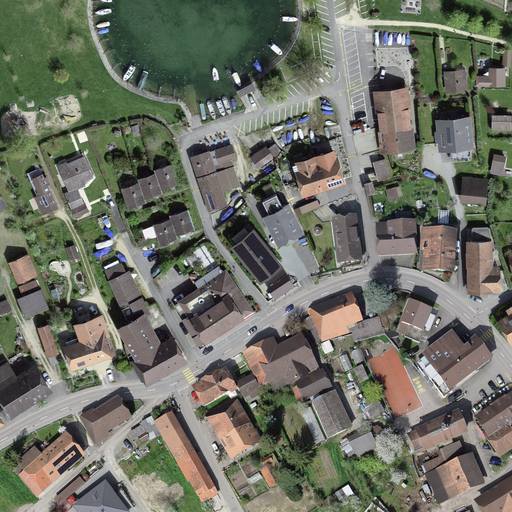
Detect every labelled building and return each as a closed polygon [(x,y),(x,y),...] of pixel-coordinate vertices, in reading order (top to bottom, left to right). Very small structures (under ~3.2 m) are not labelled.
[(492,77),(476,78),(476,84),(504,84),(504,70),(492,70),(492,77)] [(464,89),(463,75),(460,75),(460,73),(446,74),(448,90),(464,89)] [(382,151),(413,147),(406,89),(375,92),(382,151)] [(509,128),(509,120),(507,120),(507,116),(493,115),(493,128),(509,128)] [(442,147),(469,144),(467,119),(440,122),(441,132),(438,132),(438,140),(441,140),(442,147)] [(236,157),(231,144),(208,152),(213,165),(230,159),(236,157)] [(280,151),(276,144),(268,149),(266,147),(251,158),(258,167),(280,151)] [(333,151),(315,157),(324,185),(342,179),(333,151)] [(221,191),(213,165),(208,152),(193,157),(211,209),(226,204),(221,191)] [(495,155),(492,172),(499,173),(500,168),(502,169),(505,157),(495,155)] [(70,170),(62,173),(70,191),(77,188),(76,186),(84,182),(83,180),(92,176),(84,156),(67,164),(70,170)] [(324,185),(315,157),(295,163),(304,191),(324,185)] [(373,161),(375,167),(386,164),(385,158),(373,161)] [(213,165),(221,191),(239,185),(230,159),(213,165)] [(155,172),(162,193),(163,192),(162,189),(179,183),(174,166),(156,172),(155,172)] [(139,181),(139,182),(146,202),(147,202),(145,198),(162,193),(155,172),(155,173),(156,176),(139,181)] [(42,174),(32,178),(40,195),(43,194),(47,204),(40,207),(43,213),(57,206),(47,184),(49,183),(46,177),(44,178),(42,174)] [(463,199),(483,201),(485,179),(465,177),(463,199)] [(146,202),(139,182),(138,182),(139,185),(122,191),(127,208),(138,205),(146,202)] [(365,183),(368,193),(374,192),(371,182),(365,183)] [(83,204),(77,188),(70,191),(64,193),(75,217),(88,210),(85,203),(83,204)] [(281,240),(298,232),(287,210),(291,208),(289,203),(283,207),(276,193),(263,200),(269,213),(268,214),(281,240)] [(170,218),(177,238),(178,238),(177,234),(195,229),(189,212),(188,212),(170,218)] [(154,227),(159,244),(177,238),(170,218),(164,220),(165,224),(154,227)] [(354,219),(335,221),(340,263),(359,261),(354,219)] [(380,253),(416,250),(414,224),(379,226),(380,253)] [(423,231),(422,251),(431,252),(431,256),(426,256),(426,261),(425,261),(425,269),(450,271),(453,233),(450,233),(450,225),(433,224),(432,232),(423,231)] [(467,253),(467,266),(471,266),(471,290),(499,289),(499,270),(498,270),(498,265),(488,266),(488,241),(491,241),(488,227),(472,228),(472,241),(470,241),(471,253),(467,253)] [(260,281),(280,264),(253,231),(233,247),(260,281)] [(67,247),(71,258),(78,255),(74,245),(67,247)] [(11,263),(19,283),(36,276),(28,256),(11,263)] [(231,284),(218,265),(194,281),(199,288),(174,305),(182,317),(189,314),(189,315),(182,319),(197,345),(242,316),(238,310),(248,304),(240,291),(239,292),(233,283),(231,284)] [(292,286),(286,277),(269,288),(275,297),(292,286)] [(38,289),(35,280),(20,285),(24,295),(38,289)] [(41,290),(18,300),(26,319),(50,309),(41,290)] [(315,344),(346,333),(343,322),(359,316),(352,299),(310,316),(311,319),(303,324),(315,344)] [(5,300),(0,302),(0,318),(12,312),(5,300)] [(138,301),(123,307),(130,322),(138,317),(139,318),(144,315),(138,301)] [(428,317),(430,311),(410,303),(398,333),(418,341),(424,327),(430,329),(434,319),(428,317)] [(511,316),(502,323),(511,339),(511,338),(511,305),(509,307),(511,311),(511,316)] [(83,343),(68,348),(74,364),(113,351),(102,316),(76,324),(83,343)] [(156,349),(139,318),(138,317),(130,322),(120,328),(127,342),(124,343),(128,355),(142,380),(166,366),(156,349)] [(352,331),(356,342),(383,334),(381,327),(388,326),(385,318),(369,322),(370,324),(361,326),(361,329),(352,331)] [(39,328),(47,354),(57,351),(49,325),(39,328)] [(460,346),(452,335),(424,356),(427,360),(418,367),(425,376),(427,375),(444,398),(452,392),(449,387),(488,358),(476,342),(459,354),(456,350),(460,346)] [(172,340),(156,349),(166,366),(182,357),(172,340)] [(247,363),(261,390),(270,386),(274,393),(316,370),(301,341),(277,353),(271,341),(246,354),(249,362),(247,363)] [(339,358),(345,372),(353,369),(347,355),(339,358)] [(0,367),(0,399),(8,413),(47,388),(35,369),(12,383),(8,377),(13,373),(7,363),(0,367)] [(225,372),(195,389),(204,406),(234,389),(225,372)] [(323,375),(299,386),(293,390),(299,401),(305,398),(304,396),(328,385),(323,375)] [(237,386),(242,395),(258,387),(253,378),(237,386)] [(363,400),(372,417),(382,411),(374,394),(363,400)] [(476,417),(479,422),(475,426),(485,440),(488,438),(500,456),(511,447),(511,397),(511,396),(509,398),(506,394),(504,394),(489,404),(491,407),(476,417)] [(234,455),(259,440),(235,399),(205,416),(215,433),(220,430),(234,455)] [(347,427),(334,399),(316,407),(330,435),(347,427)] [(129,420),(118,402),(112,403),(107,406),(108,408),(96,415),(93,411),(80,418),(94,444),(108,436),(105,430),(122,419),(124,423),(129,420)] [(409,437),(416,454),(465,432),(458,415),(409,437)] [(172,416),(156,424),(187,480),(190,479),(199,496),(202,502),(216,494),(172,416)] [(130,435),(134,440),(138,437),(141,443),(149,438),(150,440),(160,435),(151,418),(142,423),(143,426),(130,435)] [(370,433),(349,443),(356,458),(377,448),(370,433)] [(36,449),(13,469),(37,498),(44,492),(40,487),(79,454),(66,439),(44,459),(36,449)] [(426,466),(429,473),(466,457),(460,444),(441,452),(444,458),(426,466)] [(119,464),(123,471),(136,463),(132,456),(119,464)] [(466,457),(429,473),(427,474),(439,502),(479,485),(466,457)] [(271,488),(281,482),(272,466),(261,471),(271,488)] [(167,490),(178,482),(174,475),(163,483),(167,490)] [(511,511),(511,483),(480,504),(484,511),(511,511)] [(126,511),(110,490),(81,511),(126,511)] [(58,511),(64,511),(70,507),(66,501),(56,510),(58,511)]
